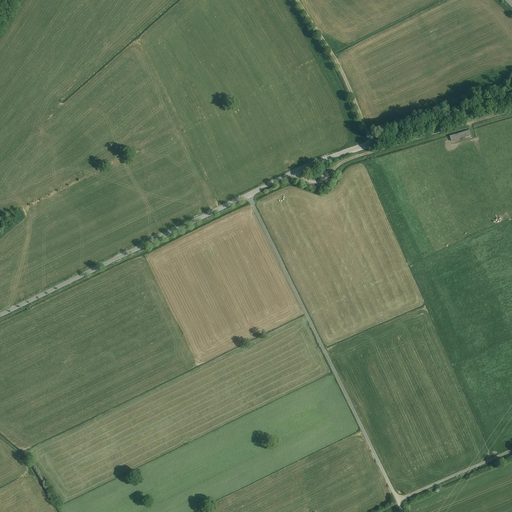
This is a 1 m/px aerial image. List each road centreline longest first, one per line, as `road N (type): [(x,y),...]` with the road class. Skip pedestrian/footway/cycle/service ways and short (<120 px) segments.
road 1 (unclassified): [(511,450),(397,500),(247,195)]
road 2 (unclassified): [(247,195),(311,164),(511,94)]
road 3 (unclassified): [(247,195),(0,313)]
road 4 (track): [(295,171),(323,182),(350,158),(511,109)]
road 5 (track): [(296,0),(335,59),(369,144)]
